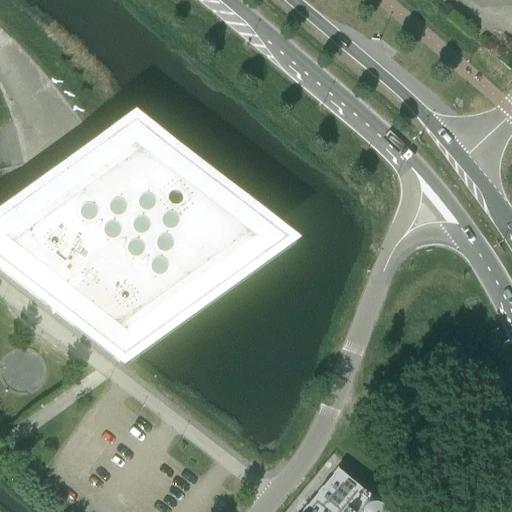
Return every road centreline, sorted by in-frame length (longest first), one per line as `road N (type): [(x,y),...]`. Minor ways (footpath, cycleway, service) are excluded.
road 1 (unclassified): [(0,285),(271,496)]
road 2 (secondary): [(511,225),(414,107),(291,0)]
road 3 (unclassified): [(271,496),(324,420),(394,247)]
road 4 (secondary): [(229,0),(374,126)]
road 5 (secondary): [(374,126),(417,164),(471,241)]
road 6 (unclassified): [(374,126),(408,191),(394,247)]
